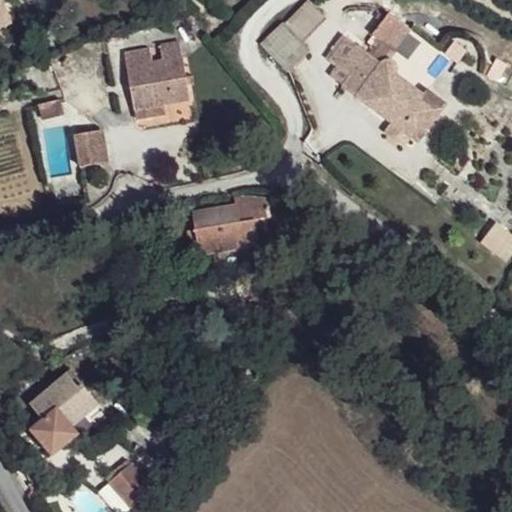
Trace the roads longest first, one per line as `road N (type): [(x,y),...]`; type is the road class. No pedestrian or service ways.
road 1 (residential): [(294,155),(280,171),(0,245)]
road 2 (residential): [(294,155),(511,334)]
road 3 (residential): [(280,0),(244,41),(250,60),(283,95),(294,155)]
